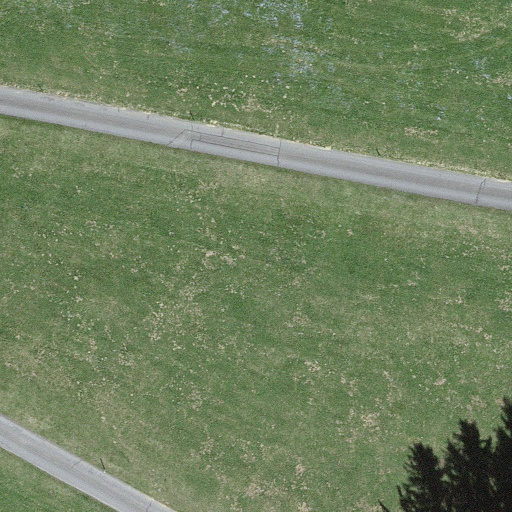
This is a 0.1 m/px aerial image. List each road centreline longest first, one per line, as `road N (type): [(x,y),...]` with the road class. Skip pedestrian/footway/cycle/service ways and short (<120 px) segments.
road 1 (unclassified): [(0,107),(134,143),(511,204)]
road 2 (unclassified): [(0,440),(135,511)]
